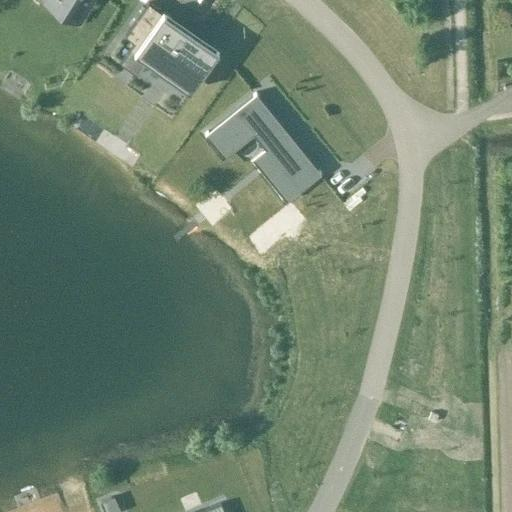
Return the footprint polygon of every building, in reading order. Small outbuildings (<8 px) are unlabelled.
[(134,41),(120,62),(138,75),(148,60),(190,90),(219,49),(163,10),(162,11),(149,2),(125,35),(134,41)] [(335,41),(323,47),(334,65),(345,59),(335,41)] [(208,131),(205,134),(207,136),(209,135),(225,155),(254,131),(268,148),(262,152),(279,173),(272,179),(287,198),(317,174),(318,175),(321,173),(319,170),(318,171),(303,153),(301,155),(297,149),(298,148),(256,96),(258,95),(256,92),(253,95),(254,96),(209,133),(208,131)] [(383,245),(395,246),(396,229),(385,228),(383,245)] [(387,295),(390,269),(377,268),(374,293),(387,295)] [(430,297),(434,271),(423,270),(418,295),(430,297)] [(100,502),(104,511),(117,511),(111,497),(100,502)]
